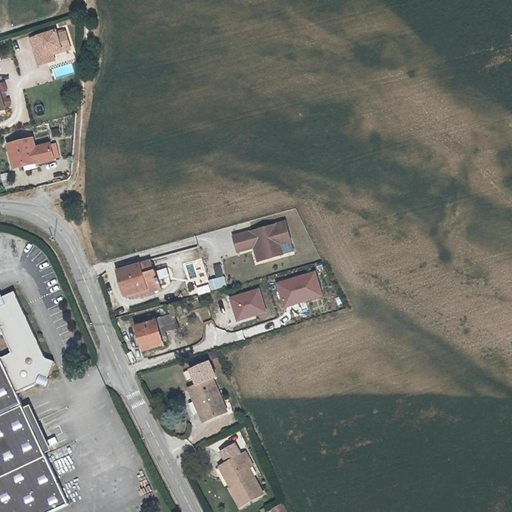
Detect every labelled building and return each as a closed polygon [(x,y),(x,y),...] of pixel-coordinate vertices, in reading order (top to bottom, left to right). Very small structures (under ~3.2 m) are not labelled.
[(57,31),(31,38),(39,65),(47,63),(46,59),(54,57),(53,52),(62,49),(62,46),(70,44),(66,32),(58,34),(57,31)] [(0,113),(8,111),(0,84),(0,113)] [(38,148),(35,137),(6,145),(13,173),(55,163),(51,145),(38,148)] [(288,221),(237,235),(237,236),(241,250),(257,246),(262,245),(266,259),(285,253),(282,243),(294,240),(288,221)] [(261,260),(266,259),(262,245),(257,246),(261,260)] [(161,287),(152,259),(116,270),(125,298),(161,287)] [(217,277),(225,275),(222,265),(215,266),(217,277)] [(279,283),(286,310),(326,298),(319,272),(279,283)] [(221,277),(223,287),(229,285),(227,276),(221,277)] [(223,287),(221,277),(212,279),(215,289),(223,287)] [(2,359),(18,393),(38,385),(46,388),(57,363),(50,360),(18,292),(0,300),(0,324),(13,354),(2,359)] [(195,295),(182,299),(186,312),(192,311),(190,304),(200,302),(198,294),(195,295)] [(186,312),(182,299),(162,304),(164,312),(174,310),(176,315),(186,312)] [(163,319),(168,332),(177,329),(172,315),(163,319)] [(167,342),(162,319),(140,324),(146,347),(167,342)] [(18,393),(2,359),(0,359),(0,478),(47,456),(22,403),(18,393)] [(206,410),(201,412),(205,422),(228,412),(214,379),(191,389),(196,401),(202,399),(206,410)] [(196,401),(201,412),(206,410),(202,399),(196,401)] [(235,484),(231,486),(230,487),(240,509),(266,497),(249,464),(253,462),(246,450),(225,461),(236,480),(235,484)] [(0,511),(52,511),(70,504),(47,456),(0,478),(0,511)] [(220,464),(231,486),(235,484),(236,480),(225,461),(220,464)]
